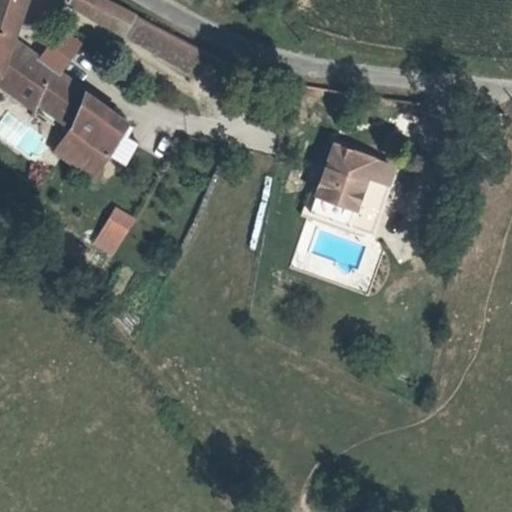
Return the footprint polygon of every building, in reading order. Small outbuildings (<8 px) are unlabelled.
[(0,0),(0,31),(14,35),(16,28),(23,0),(0,0)] [(135,19),(99,0),(97,0),(83,29),(120,48),(135,19)] [(163,33),(135,19),(120,48),(147,61),(163,33)] [(81,106),(10,48),(14,35),(0,31),(0,84),(30,109),(70,143),(81,106)] [(205,55),(163,33),(147,61),(189,83),(205,55)] [(0,99),(23,118),(30,109),(0,84),(0,99)] [(102,124),(81,106),(70,143),(91,159),(102,124)] [(507,114),(496,114),(495,125),(506,126),(507,114)] [(91,159),(108,172),(116,145),(118,137),(102,124),(91,159)] [(91,159),(70,143),(57,167),(90,194),(108,172),(91,159)] [(116,145),(108,172),(125,179),(134,152),(116,145)] [(398,174),(340,147),(318,196),(310,214),(348,230),(373,241),(392,197),(388,195),(391,191),(398,174)] [(318,196),(312,194),(303,216),(350,237),(353,232),(310,214),(318,196)] [(111,257),(136,219),(115,205),(90,243),(111,257)]
